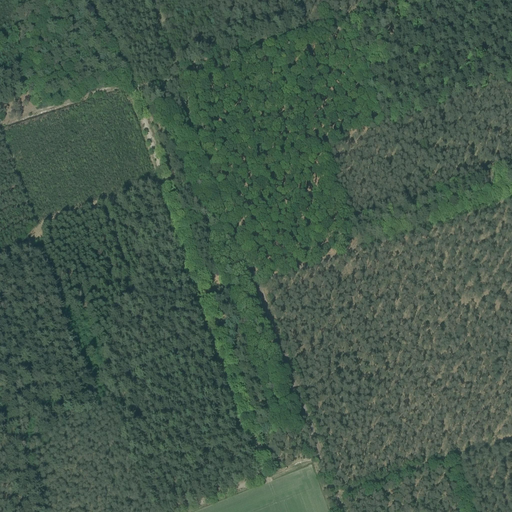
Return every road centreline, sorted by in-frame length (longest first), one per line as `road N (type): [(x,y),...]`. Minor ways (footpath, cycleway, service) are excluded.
road 1 (track): [(336,511),(260,282),(177,78)]
road 2 (track): [(132,94),(270,475)]
road 3 (track): [(260,282),(511,195)]
road 4 (track): [(177,78),(416,0)]
road 5 (track): [(0,424),(218,337)]
road 6 (track): [(177,78),(132,94),(128,81),(0,122)]
road 7 (track): [(159,174),(36,225),(35,242),(0,255)]
road 8 (track): [(178,511),(316,456)]
